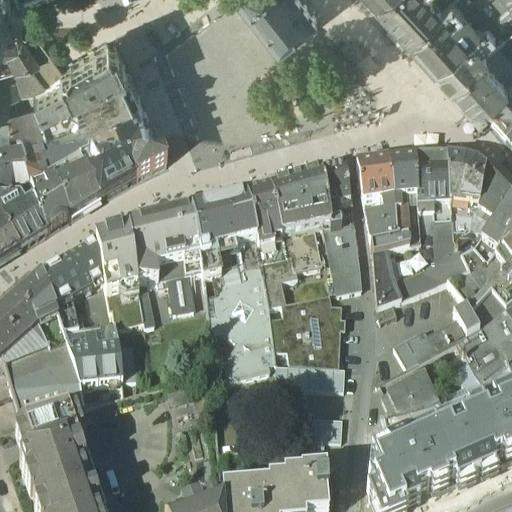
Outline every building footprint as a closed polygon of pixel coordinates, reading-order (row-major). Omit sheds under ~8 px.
[(0,0),(0,8),(20,0),(0,0)] [(300,0),(238,0),(277,50),(316,20),(300,0)] [(378,0),(376,2),(408,36),(441,9),(432,0),(378,0)] [(451,0),(441,9),(408,36),(435,66),(470,36),(471,36),(478,31),(451,0)] [(449,0),(432,0),(441,9),(451,1),(449,0)] [(478,31),(471,36),(470,36),(435,66),(451,84),(484,53),(504,36),(504,35),(511,29),(511,28),(499,13),(478,31)] [(504,36),(484,53),(451,84),(476,112),(511,80),(511,79),(511,29),(504,35),(504,36)] [(24,38),(0,38),(0,54),(8,55),(11,60),(15,69),(31,65),(40,62),(24,38)] [(50,54),(38,38),(24,38),(40,62),(50,54)] [(116,47),(107,44),(62,72),(61,73),(61,75),(65,80),(72,94),(73,94),(82,89),(95,82),(125,67),(116,47)] [(40,62),(31,65),(39,76),(46,85),(61,75),(61,73),(62,72),(50,54),(40,62)] [(11,60),(0,62),(0,73),(15,69),(11,60)] [(125,67),(95,82),(105,104),(136,90),(125,67)] [(65,80),(35,96),(39,109),(40,112),(72,94),(65,80)] [(511,80),(476,112),(491,130),(492,130),(511,110),(511,80)] [(105,104),(86,113),(92,128),(98,126),(104,146),(117,141),(116,140),(149,126),(136,90),(105,104)] [(72,94),(40,112),(45,128),(78,118),(83,115),(75,97),(73,94),(72,94)] [(37,109),(9,117),(13,138),(16,137),(28,134),(34,132),(45,128),(40,112),(39,109),(37,109)] [(508,146),(506,148),(511,154),(511,110),(492,130),(508,146)] [(9,117),(0,118),(0,140),(7,139),(13,138),(9,117)] [(149,126),(116,140),(117,141),(136,185),(166,171),(149,126)] [(28,134),(16,137),(21,156),(26,173),(24,173),(30,191),(48,184),(46,177),(34,132),(28,134)] [(117,141),(104,146),(105,148),(89,156),(99,177),(89,183),(100,205),(136,185),(117,141)] [(21,156),(3,160),(0,159),(0,174),(9,174),(24,173),(26,173),(21,156)] [(446,167),(414,169),(417,202),(418,214),(450,211),(446,167)] [(456,167),(446,167),(450,211),(462,213),(473,214),(480,175),(476,172),(465,169),(456,167)] [(414,169),(387,172),(393,208),(405,205),(417,202),(414,169)] [(387,172),(357,176),(363,213),(383,210),(393,208),(387,172)] [(84,173),(64,185),(66,189),(59,192),(70,223),(100,205),(89,183),(84,173)] [(0,205),(2,206),(9,206),(9,205),(9,174),(0,174),(0,205)] [(52,175),(46,177),(48,184),(55,182),(52,175)] [(480,175),(473,214),(478,215),(485,179),(480,175)] [(345,178),(322,182),(330,231),(340,230),(338,214),(350,212),(345,178)] [(478,215),(477,221),(488,228),(492,231),(509,205),(485,179),(478,215)] [(48,184),(30,191),(34,204),(47,237),(70,223),(59,192),(55,182),(48,184)] [(322,182),(268,197),(280,245),(295,242),(313,239),(322,237),(330,235),(330,231),(322,182)] [(268,197),(245,204),(256,251),(262,273),(285,267),(284,265),(280,245),(268,197)] [(417,202),(405,205),(406,221),(418,223),(418,214),(417,202)] [(34,204),(9,205),(9,206),(2,206),(1,226),(20,254),(47,237),(34,204)] [(245,204),(224,211),(233,257),(256,251),(245,204)] [(405,205),(393,208),(395,234),(407,235),(406,221),(405,205)] [(488,236),(481,247),(497,258),(511,237),(511,207),(509,205),(492,231),(488,236)] [(384,221),(365,225),(370,252),(396,247),(395,234),(393,208),(383,210),(384,221)] [(223,210),(191,218),(202,280),(204,289),(219,286),(238,281),(233,257),(224,211),(223,210)] [(450,211),(418,214),(418,223),(419,228),(433,226),(433,232),(451,230),(450,211)] [(191,218),(128,234),(135,280),(137,293),(152,292),(157,290),(157,288),(167,286),(173,320),(194,317),(188,284),(202,280),(191,218)] [(1,226),(0,225),(0,266),(20,254),(1,226)] [(340,230),(330,231),(330,235),(331,238),(353,234),(352,228),(340,230)] [(451,230),(433,232),(436,274),(393,291),(401,308),(447,290),(467,281),(460,265),(452,250),(452,245),(451,230)] [(119,242),(103,246),(95,250),(103,289),(106,304),(138,298),(137,293),(135,280),(128,234),(127,234),(127,235),(118,239),(119,242)] [(331,238),(330,235),(322,237),(336,302),(361,298),(353,234),(331,238)] [(407,235),(395,234),(396,247),(370,252),(372,264),(387,261),(420,252),(419,237),(407,235)] [(464,313),(471,320),(474,317),(490,300),(504,285),(511,274),(511,273),(511,237),(497,258),(486,273),(473,258),(460,265),(467,281),(447,290),(464,313)] [(313,239),(295,242),(300,262),(284,265),(285,267),(262,273),(264,287),(263,287),(269,315),(281,313),(285,312),(278,291),(298,286),(296,279),(321,273),(313,239)] [(468,245),(452,245),(452,250),(460,265),(473,258),(481,247),(469,239),(468,245)] [(295,242),(280,245),(284,265),(300,262),(295,242)] [(95,250),(41,281),(54,316),(103,289),(95,250)] [(256,251),(233,257),(238,281),(219,286),(221,294),(215,303),(211,309),(217,337),(223,341),(237,349),(250,357),(273,351),(270,328),(269,315),(263,287),(264,287),(262,273),(256,251)] [(387,261),(372,264),(376,318),(378,318),(401,308),(393,291),(390,286),(387,261)] [(511,273),(511,274),(504,285),(490,300),(505,317),(511,311),(511,273)] [(41,281),(19,301),(23,309),(37,333),(43,343),(48,356),(49,359),(67,352),(64,340),(54,316),(41,281)] [(137,293),(138,298),(143,330),(144,335),(154,333),(146,292),(137,293)] [(112,334),(143,330),(138,298),(106,304),(112,334)] [(505,317),(490,300),(474,317),(471,320),(480,336),(481,335),(500,321),(505,317)] [(19,301),(0,316),(0,365),(37,333),(23,309),(19,301)] [(217,337),(211,309),(215,303),(206,305),(209,344),(223,341),(217,337)] [(285,312),(281,313),(282,326),(270,328),(273,351),(274,360),(286,360),(288,374),(338,376),(341,315),(331,314),(328,304),(285,312)] [(71,308),(55,316),(64,340),(67,352),(69,358),(81,356),(71,308)] [(392,313),(378,318),(381,328),(396,323),(392,313)] [(471,320),(464,313),(452,320),(456,327),(426,342),(423,338),(405,347),(418,370),(457,350),(480,336),(471,320)] [(511,327),(505,317),(500,321),(506,330),(511,327)] [(112,334),(98,335),(100,355),(116,353),(112,334)] [(480,336),(457,350),(464,362),(488,347),(481,335),(480,336)] [(405,347),(393,354),(406,376),(418,370),(405,347)] [(488,347),(464,362),(469,372),(495,357),(488,347)] [(250,357),(237,349),(224,371),(228,389),(270,378),(268,372),(275,370),(274,360),(273,351),(250,357)] [(48,356),(4,374),(22,434),(86,415),(79,393),(69,358),(67,352),(49,359),(48,356)] [(81,356),(69,358),(79,393),(121,388),(116,355),(116,353),(100,355),(81,356)] [(132,353),(116,355),(121,388),(135,386),(132,353)] [(511,355),(499,363),(473,379),(480,394),(511,373),(511,372),(511,355)] [(344,376),(288,374),(276,373),(274,394),(343,397),(344,376)] [(511,373),(480,394),(426,421),(384,431),(388,449),(374,454),(366,511),(408,511),(511,467),(511,373)] [(423,382),(381,404),(388,420),(380,424),(384,431),(426,421),(438,415),(423,382)] [(22,434),(15,436),(23,460),(83,443),(75,418),(22,434)] [(341,426),(285,423),(283,445),(301,446),(324,447),(340,448),(341,426)] [(83,443),(23,460),(24,466),(19,468),(34,511),(222,511),(222,507),(210,511),(105,511),(105,510),(106,510),(83,443)] [(324,447),(301,446),(300,481),(322,482),(324,447)] [(284,488),(286,511),(324,511),(324,507),(327,507),(325,483),(300,485),(301,487),(284,488)] [(253,499),(222,501),(222,511),(286,511),(284,488),(268,489),(268,493),(252,494),(253,499)]
